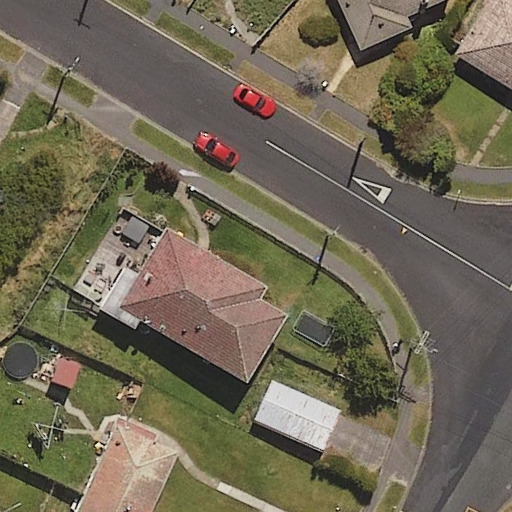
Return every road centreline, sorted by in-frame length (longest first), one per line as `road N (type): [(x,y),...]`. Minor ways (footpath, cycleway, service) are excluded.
road 1 (residential): [(511,294),(28,0)]
road 2 (residential): [(447,511),(511,383)]
